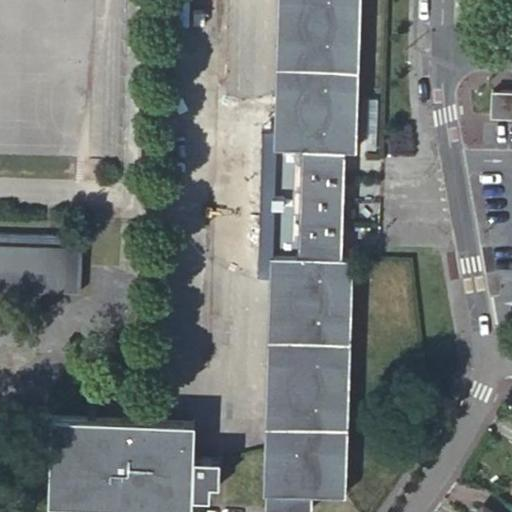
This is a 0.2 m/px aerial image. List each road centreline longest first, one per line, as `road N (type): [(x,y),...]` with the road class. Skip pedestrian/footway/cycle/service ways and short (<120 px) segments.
road 1 (unclassified): [(447,56),(446,115),(488,352)]
road 2 (residential): [(488,352),(468,427),(410,511)]
